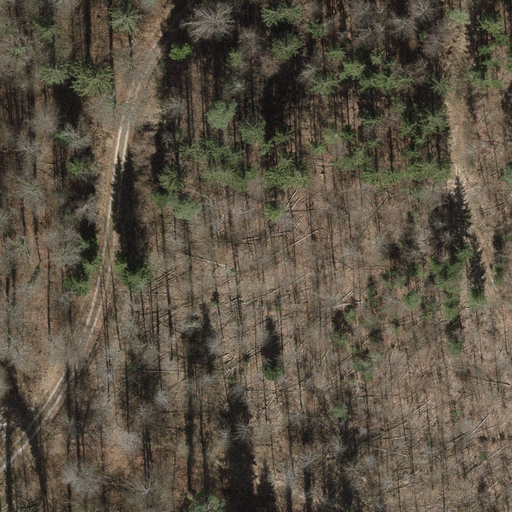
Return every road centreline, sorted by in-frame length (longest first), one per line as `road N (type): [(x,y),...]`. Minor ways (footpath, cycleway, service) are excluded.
road 1 (track): [(204,0),(147,51),(113,167),(110,257),(89,338),(26,451),(0,470)]
road 2 (track): [(511,321),(475,256),(456,101),(485,0)]
road 3 (track): [(26,451),(122,451),(301,511)]
